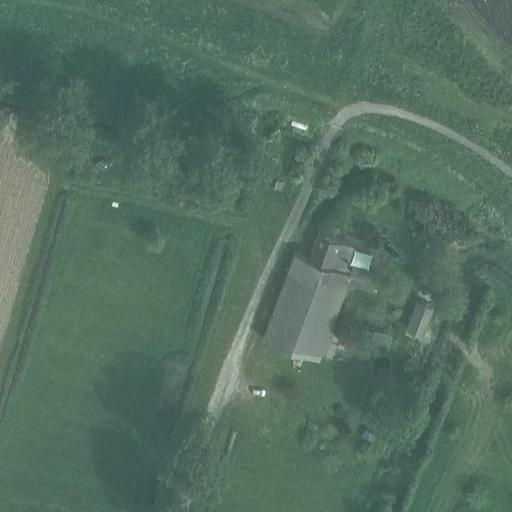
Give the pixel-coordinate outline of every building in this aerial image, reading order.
[(284,182),(276,180),(274,188),(282,190),(284,182)] [(294,251),(262,338),(321,360),(348,283),(349,282),(368,290),(375,271),(353,263),(350,271),(350,272),(346,270),(355,244),(318,231),(309,256),(294,251)] [(417,300),(406,330),(424,336),(435,307),(434,306),(433,306),(418,300),(417,300)] [(378,323),(369,347),(386,353),(392,335),(395,330),(378,323)] [(364,428),(362,436),(374,440),(377,433),(364,428)]
